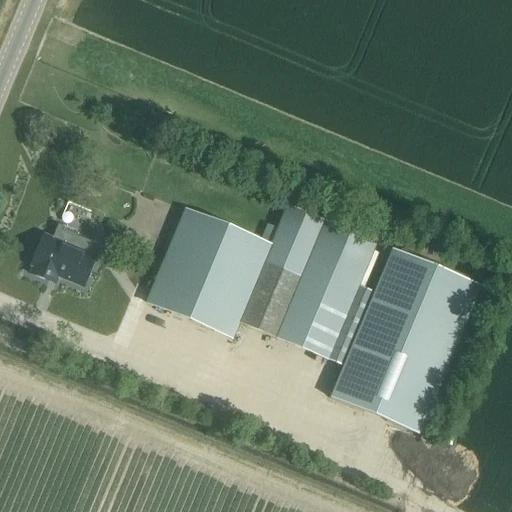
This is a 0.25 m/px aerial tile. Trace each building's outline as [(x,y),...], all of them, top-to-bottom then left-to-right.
[(325,225),(286,209),(270,248),(238,325),(276,341),(325,225)] [(270,248),(184,213),(146,305),(231,341),(238,325),(270,248)] [(59,225),(52,241),(42,237),(29,267),(31,268),(28,276),(48,284),(50,280),(56,282),(57,279),(83,290),(96,259),(91,257),(96,245),(78,238),(79,234),(59,225)] [(325,225),(276,341),(326,362),(375,245),(325,225)] [(391,252),(329,400),(418,437),(480,289),(391,252)]
